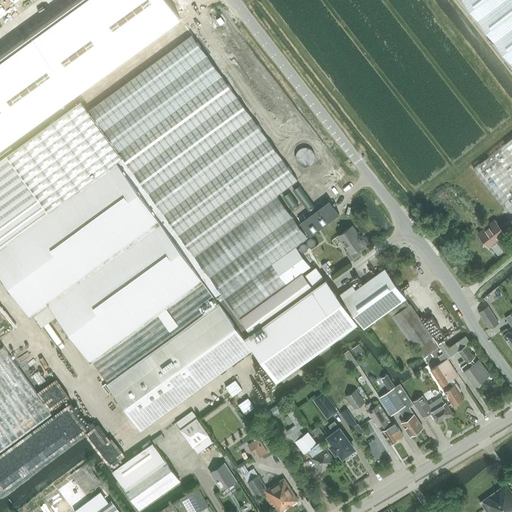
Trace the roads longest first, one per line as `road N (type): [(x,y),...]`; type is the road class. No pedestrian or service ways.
road 1 (unknown): [(0,284),(119,428),(141,438),(410,232)]
road 2 (unclassified): [(511,381),(459,298),(233,0)]
road 3 (unknown): [(199,0),(0,145)]
road 4 (tertiary): [(352,511),(511,417)]
